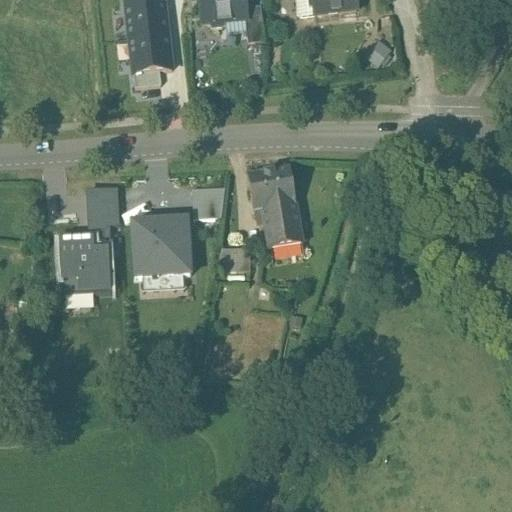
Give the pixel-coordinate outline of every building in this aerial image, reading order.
[(243,0),(198,0),(202,29),(209,28),(210,28),(214,31),(221,31),(224,27),(225,26),(245,24),(246,24),(245,12),(243,0)] [(311,0),(295,0),(297,17),(301,20),(314,19),(311,0)] [(311,0),(314,19),(357,13),(355,0),(311,0)] [(126,9),(135,81),(160,77),(175,75),(166,4),(126,9)] [(260,11),(245,12),(246,24),(245,24),(247,48),(264,47),(260,11)] [(384,71),(397,53),(381,43),(369,61),(384,71)] [(160,77),(135,81),(137,93),(161,89),(160,77)] [(290,173),(247,180),(253,216),(262,214),(296,208),(290,173)] [(200,223),(228,222),(227,191),(199,192),(200,223)] [(124,231),(125,193),(94,192),(93,242),(106,242),(106,231),(124,231)] [(296,208),(262,214),(268,252),(302,247),(296,208)] [(132,226),(135,282),(188,280),(186,224),(132,226)] [(59,247),(61,299),(106,297),(103,245),(59,247)] [(250,252),(236,253),(236,274),(250,274),(250,252)] [(236,253),(221,253),(218,275),(236,274),(236,253)]
